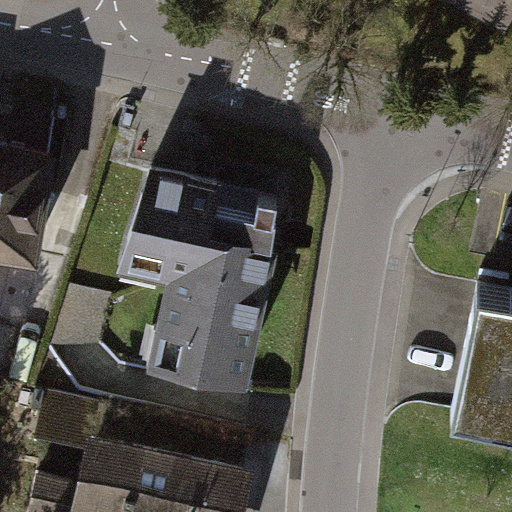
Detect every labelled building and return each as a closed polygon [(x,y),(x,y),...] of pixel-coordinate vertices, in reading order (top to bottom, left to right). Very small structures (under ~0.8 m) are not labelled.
[(511,0),(450,0),(501,28),(511,7),(511,0)] [(290,184),(152,155),(118,260),(168,270),(151,360),(249,379),(290,184)] [(50,167),(0,158),(0,262),(31,268),(50,167)] [(511,283),(480,276),(451,408),(511,421),(511,283)] [(34,432),(85,443),(90,424),(102,427),(108,400),(45,385),(34,432)] [(85,443),(77,476),(42,467),(31,511),(239,511),(251,463),(102,427),(90,424),(85,443)]
